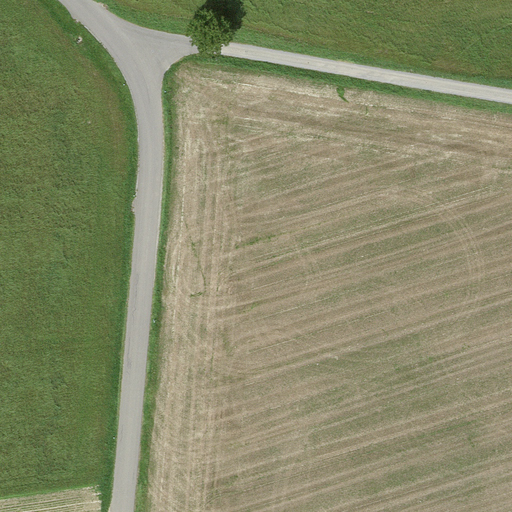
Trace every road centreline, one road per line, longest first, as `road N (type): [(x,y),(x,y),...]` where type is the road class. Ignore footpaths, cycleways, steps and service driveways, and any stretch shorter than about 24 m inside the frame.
road 1 (unclassified): [(125,511),(159,138),(129,43),(82,0)]
road 2 (track): [(129,43),(511,100)]
